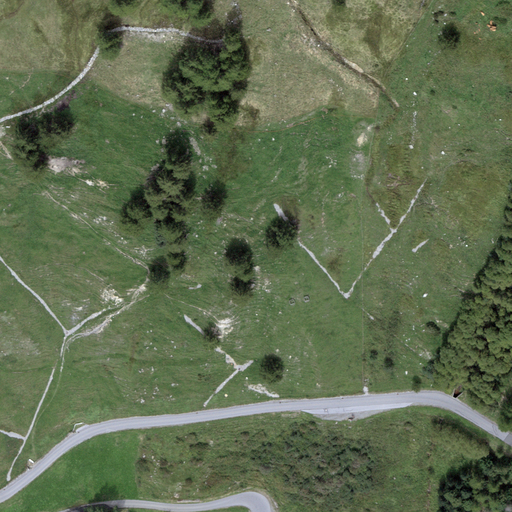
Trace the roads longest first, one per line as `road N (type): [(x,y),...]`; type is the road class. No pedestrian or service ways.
road 1 (tertiary): [(0,497),(86,431),(158,419),(426,396),(511,439)]
road 2 (tertiary): [(262,511),(258,501),(245,499),(66,511)]
